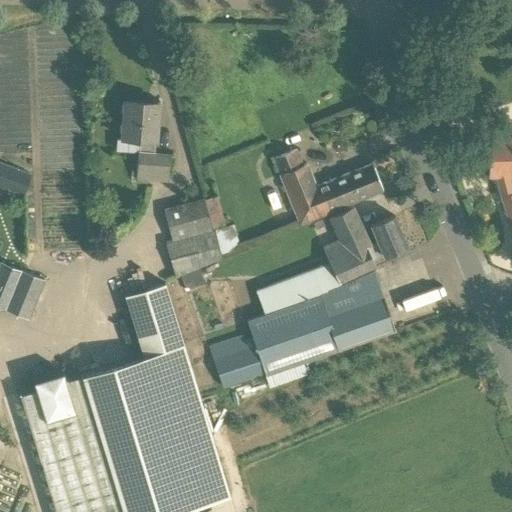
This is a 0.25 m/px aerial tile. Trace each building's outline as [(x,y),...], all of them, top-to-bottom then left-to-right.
[(138,178),(149,179),(167,180),(169,156),(154,155),(155,142),(156,142),(159,103),(126,100),(123,139),(141,141),(140,154),(138,178)] [(511,139),(490,140),(490,177),(497,177),(499,177),(511,176),(511,139)] [(308,165),(303,167),(297,151),(275,160),(302,225),(384,190),(373,164),(317,187),(308,165)] [(31,176),(13,169),(6,187),(24,194),(31,176)] [(511,193),(504,195),(502,195),(511,226),(511,227),(511,193)] [(175,278),(180,276),(222,260),(220,254),(204,197),(163,209),(172,240),(164,242),(175,278)] [(218,197),(204,200),(213,229),(225,226),(218,197)] [(329,292),(375,269),(377,268),(373,260),(384,256),(385,256),(408,247),(395,216),(372,226),(379,242),(372,245),(371,241),(370,242),(355,206),(316,223),(322,237),(312,241),(316,251),(313,253),(318,266),(253,288),(259,306),(244,311),(247,320),(329,292)] [(8,244),(0,241),(0,264),(1,262),(8,244)] [(0,305),(28,317),(44,279),(21,270),(1,262),(0,264),(0,305)] [(396,330),(375,269),(329,292),(247,320),(256,345),(248,347),(243,335),(210,346),(229,401),(304,375),(299,363),(396,330)] [(164,283),(125,295),(143,356),(65,380),(63,372),(33,381),(35,389),(19,394),(55,511),(181,511),(230,497),(164,283)]
